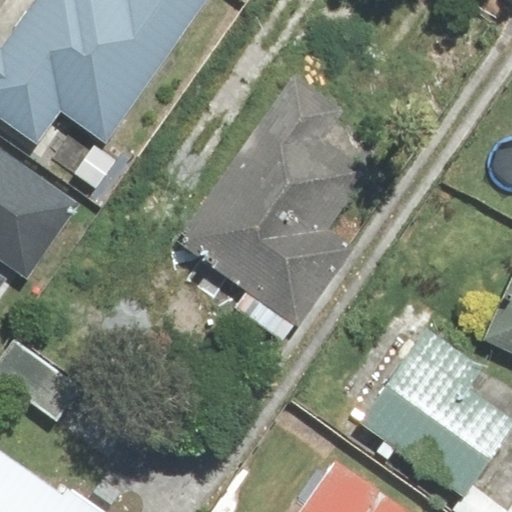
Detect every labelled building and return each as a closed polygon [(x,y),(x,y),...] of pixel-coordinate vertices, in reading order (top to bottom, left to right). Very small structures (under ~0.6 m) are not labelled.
[(114,139),(210,2),(207,0),(122,0),(120,4),(113,0),(37,0),(0,54),(0,110),(46,143),(70,109),(114,139)] [(355,104),(302,67),(180,240),(309,330),(367,247),(338,227),(379,168),(333,135),(355,104)] [(0,138),(0,251),(38,278),(91,203),(0,138)] [(463,249),(432,226),(394,279),(425,301),(463,249)] [(0,288),(9,276),(0,269),(0,288)] [(511,287),(488,341),(511,351),(511,287)] [(431,324),(366,416),(471,490),(511,431),(511,405),(477,382),(489,365),(431,324)] [(82,387),(23,342),(0,373),(0,379),(55,422),(82,387)] [(113,511),(0,429),(0,511),(113,511)] [(421,511),(338,455),(298,511),(421,511)]
